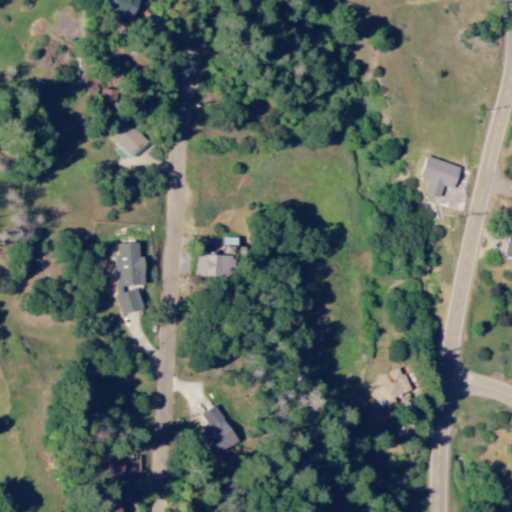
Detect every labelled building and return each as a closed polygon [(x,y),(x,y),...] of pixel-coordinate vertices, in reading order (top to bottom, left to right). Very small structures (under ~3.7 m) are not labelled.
[(138,0),(105,0),(103,12),(134,19),(138,0)] [(100,93),(90,73),(80,78),(90,98),(100,93)] [(109,136),(129,159),(146,143),(126,121),(109,136)] [(231,278),(232,256),(242,256),(243,248),(236,248),(236,239),(223,238),(222,256),(195,256),(195,277),(231,278)] [(143,286),(142,258),(137,259),(137,244),(114,245),(117,314),(137,313),(136,286),(143,286)] [(408,391),(399,369),(365,383),(375,405),(408,391)] [(213,458),(237,442),(214,407),(199,416),(207,427),(198,434),(213,458)] [(130,490),(130,477),(120,477),(121,454),(99,453),(98,490),(130,490)]
